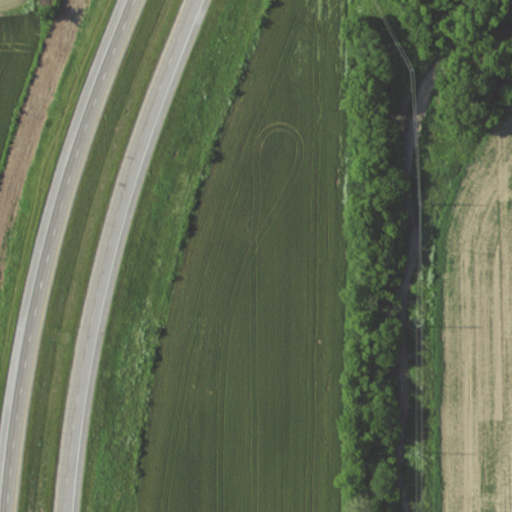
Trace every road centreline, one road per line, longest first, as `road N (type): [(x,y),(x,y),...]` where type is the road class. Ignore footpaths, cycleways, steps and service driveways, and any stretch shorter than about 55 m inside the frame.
road 1 (trunk): [(64,511),(100,283),(195,0)]
road 2 (trunk): [(135,0),(47,261),(7,511)]
